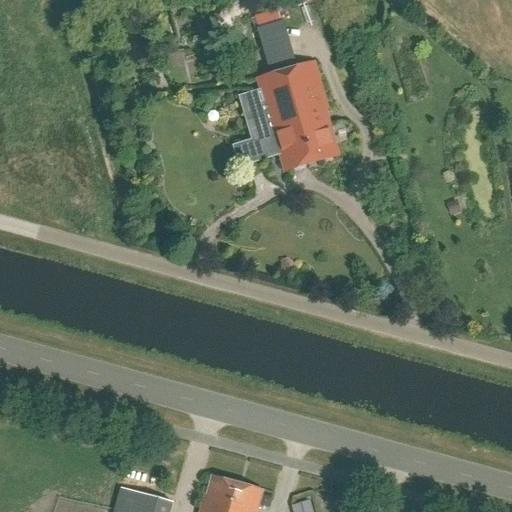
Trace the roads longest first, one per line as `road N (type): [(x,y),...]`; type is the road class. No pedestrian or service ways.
road 1 (tertiary): [(511,485),(0,345)]
road 2 (unclassified): [(511,358),(0,219)]
